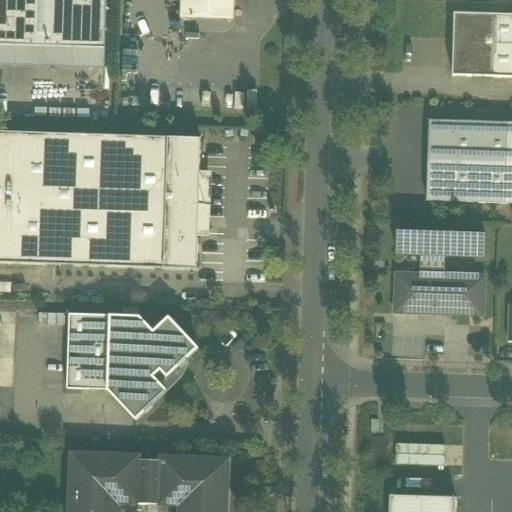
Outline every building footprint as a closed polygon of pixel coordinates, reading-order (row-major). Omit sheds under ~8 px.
[(0,0),(0,46),(106,50),(107,0),(0,0)] [(181,0),(181,19),(233,21),(233,0),(181,0)] [(453,77),(494,78),(496,16),(455,15),(453,77)] [(511,16),(496,16),(494,78),(511,79),(511,16)] [(0,66),(105,70),(106,50),(0,46),(0,66)] [(427,202),(507,205),(509,125),(429,122),(427,202)] [(0,264),(165,270),(169,140),(0,133),(0,264)] [(201,141),(169,140),(165,270),(197,271),(198,238),(200,173),(201,141)] [(212,173),(200,173),(198,238),(210,239),(212,173)] [(397,233),(396,255),(423,256),(444,257),(485,258),(486,236),(397,233)] [(443,277),(444,257),(423,256),(423,276),(443,277)] [(429,315),(483,316),(484,278),(443,277),(423,276),(396,275),(395,313),(419,314),(419,311),(429,311),(429,315)] [(15,314),(0,313),(0,386),(13,386),(15,314)] [(68,390),(108,391),(110,391),(111,318),(70,317),(68,390)] [(140,319),(111,318),(110,391),(108,391),(137,422),(167,393),(153,378),(161,372),(168,379),(198,350),(169,320),(154,334),(140,319)] [(179,511),(227,511),(230,461),(162,459),(162,463),(140,462),(140,458),(72,455),(69,511),(117,511),(118,505),(139,506),(139,505),(159,506),(159,507),(180,507),(179,511)] [(390,511),(456,511),(457,500),(391,498),(390,511)]
